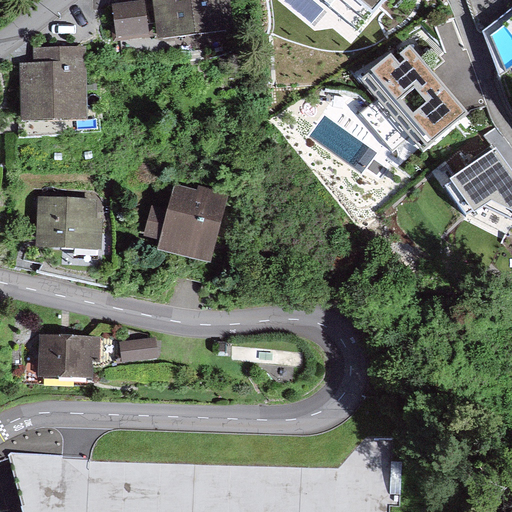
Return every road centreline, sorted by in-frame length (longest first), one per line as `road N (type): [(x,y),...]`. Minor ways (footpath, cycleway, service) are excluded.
road 1 (residential): [(0,427),(51,412),(286,419),(330,406),(351,377),(338,329),(309,314),(195,320),(0,279)]
road 2 (unknown): [(83,413),(85,490),(189,489)]
